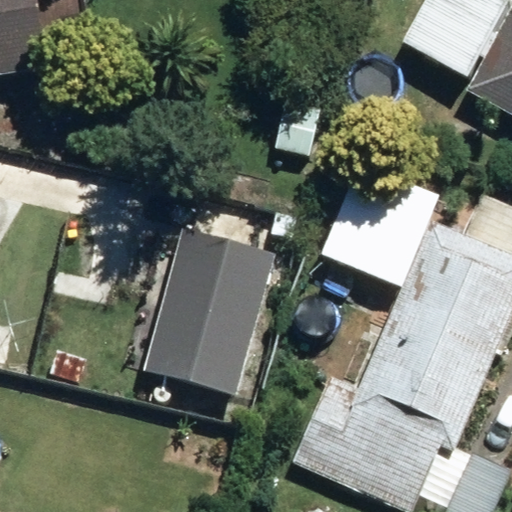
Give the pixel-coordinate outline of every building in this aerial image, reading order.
[(42,0),(0,0),(0,79),(54,72),(42,0)] [(475,95),(511,115),(511,0),(487,0),(450,67),(481,84),(475,95)] [(71,158),(120,168),(127,126),(80,117),(71,158)] [(0,278),(12,281),(29,208),(0,201),(0,278)] [(294,461),(411,511),(418,511),(445,450),(459,456),(511,334),(511,255),(437,223),(365,392),(330,377),(294,461)] [(267,269),(172,240),(129,383),(225,411),(267,269)] [(20,253),(13,281),(38,286),(43,258),(20,253)]
